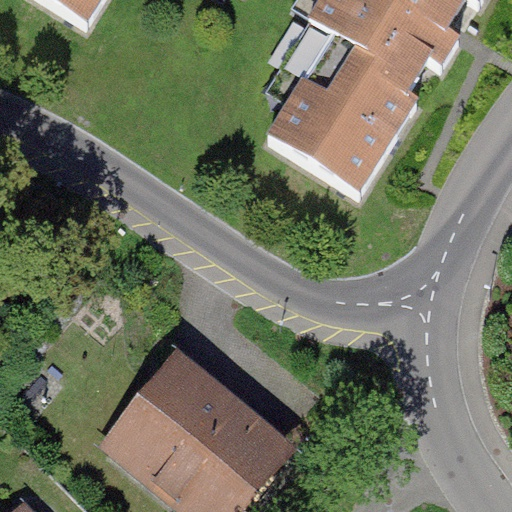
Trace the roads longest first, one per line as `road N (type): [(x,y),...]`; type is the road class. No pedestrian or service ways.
road 1 (residential): [(0,115),(123,177),(275,280),(326,303),(422,302)]
road 2 (residential): [(422,302),(435,400),(453,453),(497,511)]
road 3 (residential): [(422,302),(511,135)]
